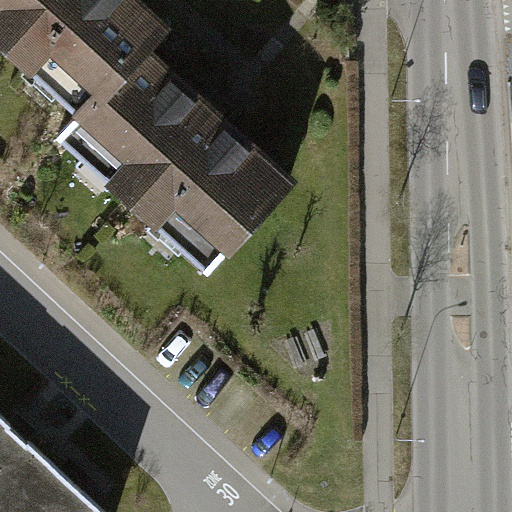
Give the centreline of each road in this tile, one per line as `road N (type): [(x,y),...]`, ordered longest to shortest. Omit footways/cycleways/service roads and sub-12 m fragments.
road 1 (secondary): [(447,0),(461,511)]
road 2 (residential): [(259,511),(0,284)]
